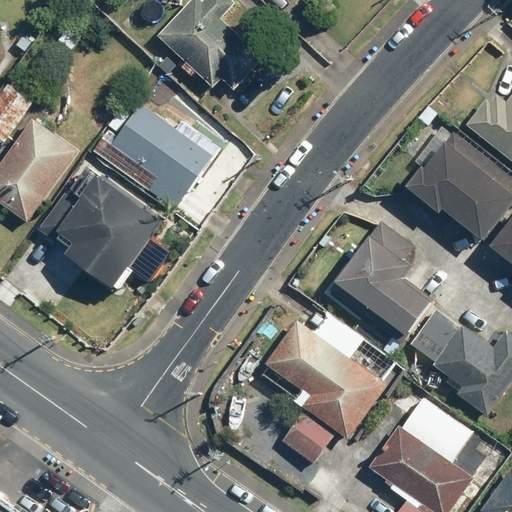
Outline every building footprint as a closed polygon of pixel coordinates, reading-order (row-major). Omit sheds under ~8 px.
[(229,78),(241,89),(270,56),(228,15),(241,0),(195,0),(164,32),(221,86),(229,78)] [(0,56),(8,45),(0,39),(0,56)] [(34,78),(23,70),(0,102),(0,140),(6,145),(38,101),(24,92),(34,78)] [(511,93),(501,84),(473,118),(511,150),(511,93)] [(225,152),(151,100),(119,144),(165,177),(156,190),(181,208),(191,195),(193,196),(225,152)] [(104,126),(79,106),(70,118),(94,137),(104,126)] [(89,148),(43,115),(0,174),(0,195),(36,221),(89,148)] [(511,167),(462,126),(418,179),(492,239),(511,214),(511,167)] [(87,238),(79,249),(129,283),(176,216),(110,169),(70,227),(87,238)] [(429,246),(388,217),(346,276),(417,330),(444,295),(412,270),(429,246)] [(511,247),(511,227),(502,240),(511,247)] [(56,308),(86,262),(40,233),(10,278),(56,308)] [(310,404),(360,435),(395,380),(302,319),(275,360),(320,389),(310,404)] [(469,320),(441,360),(471,381),(464,391),(495,412),(511,388),(511,331),(504,344),(469,320)] [(342,429),(311,406),(287,438),(318,461),(342,429)] [(409,419),(377,462),(446,511),(454,511),(483,474),(409,419)] [(285,448),(274,462),(305,486),(316,472),(285,448)] [(511,511),(511,473),(488,507),(495,511),(511,511)] [(424,511),(410,501),(402,511),(424,511)]
